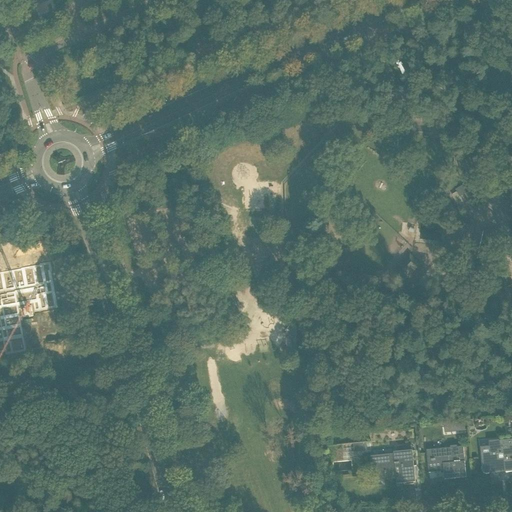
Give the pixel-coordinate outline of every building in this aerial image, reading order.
[(460,197),(467,193),(463,186),(456,190),(460,197)] [(494,262),(500,235),(485,232),(479,259),(494,262)] [(406,279),(420,264),(410,255),(397,270),(406,279)] [(0,348),(4,348),(5,350),(25,347),(18,301),(34,299),(35,308),(57,304),(51,269),(52,269),(51,260),(42,261),(42,262),(23,265),(0,268),(0,348)] [(481,279),(484,267),(466,264),(463,276),(481,279)] [(498,305),(502,286),(494,285),(490,303),(498,305)] [(481,299),(483,294),(458,290),(457,294),(481,299)] [(465,423),(453,424),(454,432),(462,431),(466,431),(465,423)] [(511,440),(499,442),(500,445),(480,447),(482,466),(483,466),(482,467),(482,468),(481,469),(482,470),(482,471),(482,472),(483,473),(484,474),(485,474),(486,474),(487,474),(488,474),(489,474),(490,473),(491,472),(500,471),(500,469),(506,468),(506,473),(511,472),(511,440)] [(354,452),(367,451),(367,444),(353,445),(354,452)] [(450,448),(426,451),(428,469),(430,469),(441,468),(441,464),(443,464),(443,465),(444,480),(466,478),(465,462),(463,462),(462,460),(462,458),(464,458),(463,447),(457,447),(457,446),(453,446),(450,446),(450,448)] [(397,484),(415,482),(412,451),(394,453),(394,454),(371,457),(372,467),(374,467),(375,479),(396,477),(397,484)]
